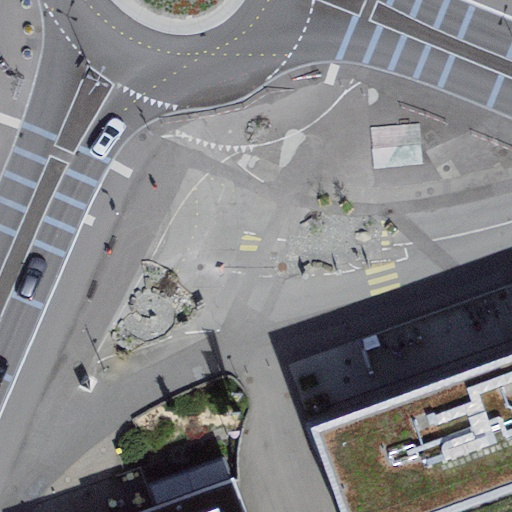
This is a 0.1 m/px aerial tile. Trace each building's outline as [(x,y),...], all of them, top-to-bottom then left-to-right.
[(375,143),(328,144),(330,198),(376,197),(375,143)] [(112,246),(94,238),(58,312),(76,320),(109,253),(112,246)] [(511,511),(511,359),(360,414),(311,432),(340,511),(511,511)] [(155,511),(149,486),(72,511),(155,511)] [(241,511),(233,490),(170,511),(241,511)]
